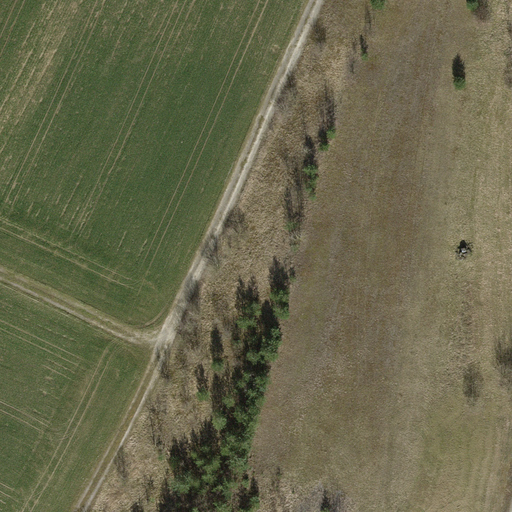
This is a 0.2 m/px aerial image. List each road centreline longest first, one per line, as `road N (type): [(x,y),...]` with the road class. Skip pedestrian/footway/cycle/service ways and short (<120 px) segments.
road 1 (track): [(94,511),(313,0)]
road 2 (track): [(0,268),(168,344)]
